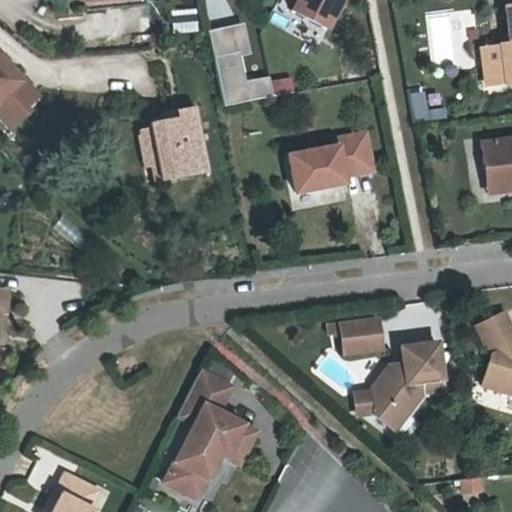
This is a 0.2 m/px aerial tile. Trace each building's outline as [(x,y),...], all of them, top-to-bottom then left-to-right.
[(274,0),(300,13),(306,0),(274,0)] [(511,0),(484,3),(487,40),(477,41),(478,49),(480,81),(511,78),(511,0)] [(188,39),(214,35),(219,34),(215,11),(184,16),(185,22),(188,39)] [(214,35),(188,39),(196,91),(248,82),(245,62),(220,65),(214,35)] [(471,82),(480,81),(478,49),(469,49),(471,82)] [(0,86),(13,76),(0,59),(0,86)] [(290,76),(272,81),(276,94),(294,89),(290,76)] [(151,102),(141,104),(122,107),(130,162),(178,157),(168,90),(150,92),(151,102)] [(426,121),(425,90),(410,90),(411,121),(426,121)] [(140,94),(141,104),(151,102),(150,92),(140,94)] [(429,101),(429,119),(449,118),(449,101),(429,101)] [(125,163),(130,162),(122,107),(110,109),(116,150),(122,150),(125,163)] [(309,136),(262,145),(268,180),(317,171),(316,164),(345,159),(340,122),(308,128),(309,136)] [(475,158),(478,180),(507,178),(507,172),(511,171),(511,127),(461,132),(463,154),(475,158)] [(466,182),(478,180),(475,158),(463,154),(466,182)] [(300,199),(328,193),(330,202),(347,198),(345,186),(299,195),(300,199)] [(511,354),(510,354),(508,361),(494,355),(496,349),(480,313),(451,325),(465,357),(455,386),(501,402),(503,395),(511,398),(511,354)] [(346,318),(309,322),(312,349),(348,346),(346,318)] [(410,340),(373,344),(376,366),(368,366),(363,362),(343,384),(345,412),(365,427),(394,392),(393,379),(414,377),(410,340)] [(508,361),(510,354),(496,349),(494,355),(508,361)] [(165,364),(143,408),(158,416),(129,475),(151,486),(161,466),(172,472),(185,446),(191,450),(200,433),(213,440),(221,423),(183,404),(196,379),(165,364)] [(205,456),(213,440),(200,433),(191,450),(205,456)] [(162,492),(172,472),(161,466),(151,486),(162,492)] [(51,511),(93,511),(94,511),(89,509),(99,491),(65,475),(57,490),(60,494),(51,511)] [(481,476),(459,480),(461,495),(484,491),(481,476)]
